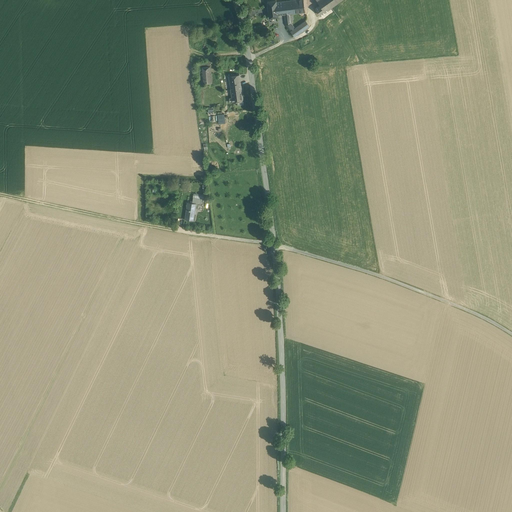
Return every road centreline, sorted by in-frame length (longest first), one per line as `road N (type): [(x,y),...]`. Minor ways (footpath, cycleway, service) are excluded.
road 1 (track): [(0,193),(273,243),(412,287),(511,333)]
road 2 (secondary): [(236,0),(273,243),(284,511)]
